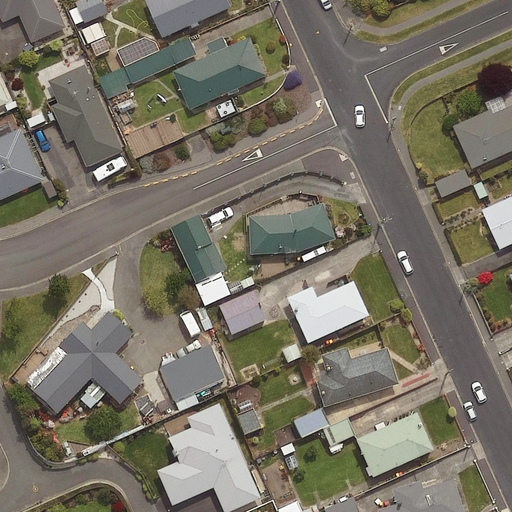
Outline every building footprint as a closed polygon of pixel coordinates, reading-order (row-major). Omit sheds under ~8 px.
[(54,0),(0,0),(0,12),(3,19),(19,12),(32,40),(66,25),(54,0)] [(88,0),(79,5),(80,7),(71,11),(79,28),(110,14),(103,0),(88,0)] [(230,5),(228,0),(145,0),(162,35),(230,5)] [(106,38),(100,24),(84,31),(90,45),(106,38)] [(266,74),(249,35),(173,69),(190,107),(266,74)] [(197,56),(189,39),(101,80),(111,102),(131,92),(128,88),(197,56)] [(122,149),(84,63),(48,79),(58,102),(51,105),(67,140),(73,138),(86,165),(122,149)] [(511,148),(511,103),(493,112),(491,108),(453,124),(472,166),(511,148)] [(0,198),(43,179),(20,126),(0,134),(0,198)] [(471,182),(464,168),(435,180),(442,194),(471,182)] [(511,241),(511,194),(482,208),(500,247),(511,241)] [(333,239),(319,203),(288,214),(246,216),(247,254),(296,252),(333,239)] [(221,272),(196,216),(167,229),(192,285),(221,272)] [(305,343),(367,316),(351,281),(314,297),(309,287),(285,298),(305,343)] [(263,319),(252,291),(217,305),(229,333),(263,319)] [(79,323),(57,345),(66,354),(30,391),(54,415),(89,379),(116,405),(141,380),(113,353),(130,335),(105,311),(87,331),(79,323)] [(296,340),(280,348),(287,363),(304,355),(296,340)] [(207,344),(157,366),(177,411),(196,403),(191,391),(222,377),(207,344)] [(345,348),(318,356),(325,378),(313,382),(321,407),(396,384),(385,348),(348,359),(345,348)] [(226,511),(258,498),(216,403),(184,417),(189,428),(166,438),(176,461),(154,471),(169,507),(211,489),(221,511),(226,511)] [(252,405),(235,411),(243,432),(260,425),(252,405)] [(326,425),(319,409),(292,420),(299,436),(326,425)] [(431,450),(414,413),(353,440),(371,478),(431,450)] [(352,435),(346,419),(322,428),(328,444),(352,435)] [(418,481),(391,489),(395,505),(376,511),(375,511),(461,511),(452,478),(420,488),(418,481)] [(355,511),(349,496),(322,508),(323,511),(355,511)]
